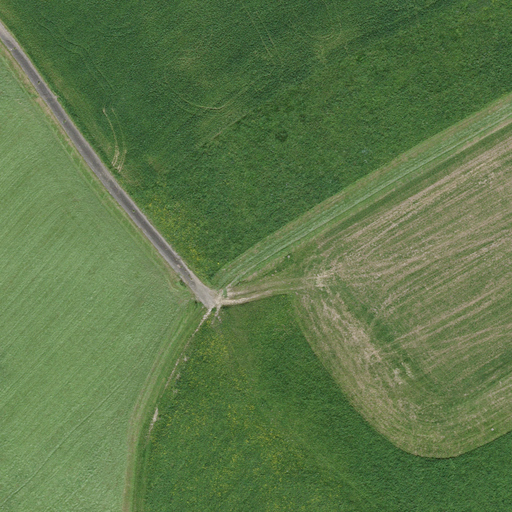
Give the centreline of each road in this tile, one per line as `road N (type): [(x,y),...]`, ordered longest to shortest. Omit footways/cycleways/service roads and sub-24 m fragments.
road 1 (track): [(211,304),(228,281),(276,249),(511,113)]
road 2 (track): [(0,29),(211,304)]
road 3 (track): [(211,304),(188,332),(150,429)]
